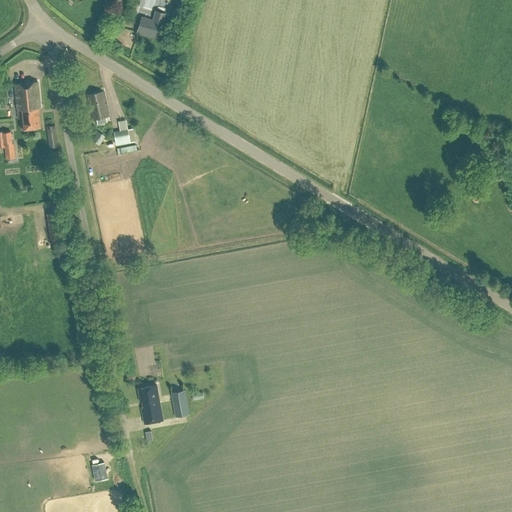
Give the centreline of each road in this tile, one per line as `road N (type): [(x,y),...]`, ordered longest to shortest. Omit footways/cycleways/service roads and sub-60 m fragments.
road 1 (unclassified): [(511,308),(48,32)]
road 2 (unclassified): [(126,439),(48,32)]
